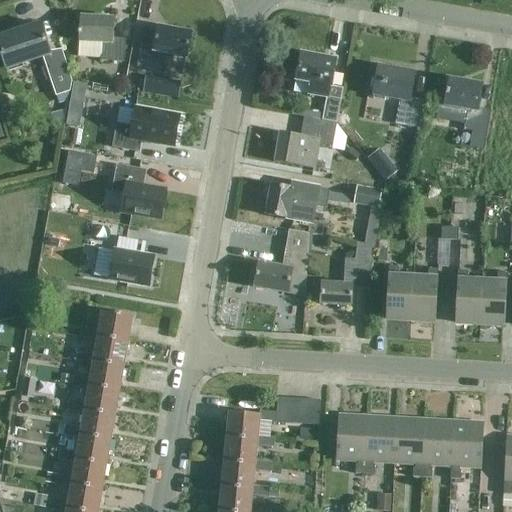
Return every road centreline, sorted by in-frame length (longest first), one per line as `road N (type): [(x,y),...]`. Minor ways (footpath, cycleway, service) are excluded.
road 1 (residential): [(188,354),(255,0)]
road 2 (residential): [(511,376),(188,354)]
road 3 (residential): [(293,0),(511,36)]
road 4 (residential): [(159,511),(188,354)]
